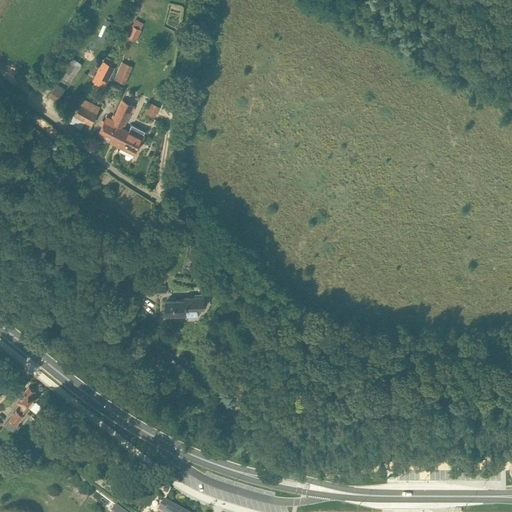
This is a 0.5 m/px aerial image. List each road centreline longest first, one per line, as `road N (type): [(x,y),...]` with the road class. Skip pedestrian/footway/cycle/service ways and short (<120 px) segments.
road 1 (unclassified): [(511,464),(324,471),(249,441),(235,419),(251,331),(237,277),(174,211),(23,98)]
road 2 (primary): [(253,476),(140,429),(0,326)]
road 3 (track): [(237,277),(296,324),(352,346),(511,348)]
road 4 (primary): [(505,497),(323,490)]
